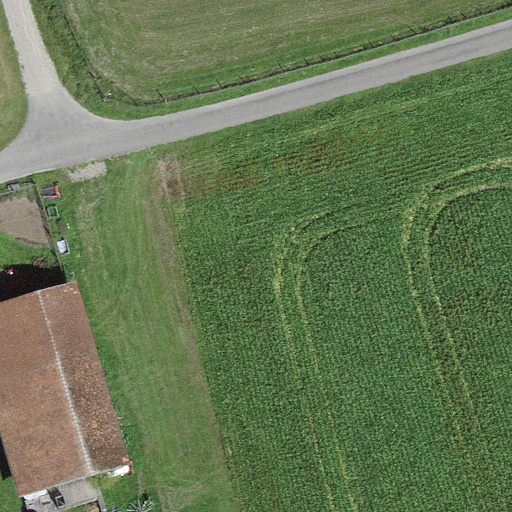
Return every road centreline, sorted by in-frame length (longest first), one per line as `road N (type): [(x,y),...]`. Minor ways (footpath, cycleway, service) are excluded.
road 1 (unclassified): [(511,46),(74,156)]
road 2 (track): [(0,177),(74,156),(26,0)]
